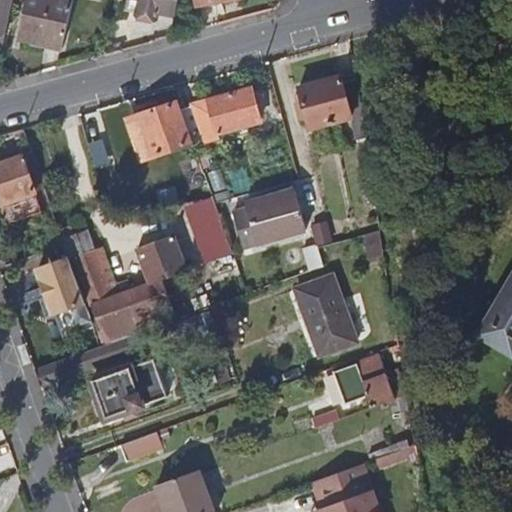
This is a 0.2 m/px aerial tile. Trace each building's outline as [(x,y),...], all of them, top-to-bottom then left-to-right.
[(14,0),(0,0),(0,47),(4,48),(14,0)] [(67,46),(77,0),(75,0),(31,0),(22,40),(39,44),(40,40),(67,46)] [(180,0),(141,0),(139,14),(159,18),(161,10),(178,14),(180,0)] [(363,134),(354,78),(342,82),(341,76),(299,87),(304,105),(298,107),(301,119),(307,117),(310,127),(347,117),(353,137),(363,134)] [(219,132),(261,121),(257,107),(263,105),(258,87),(181,108),(194,143),(207,139),(207,141),(220,138),(219,132)] [(141,161),(190,144),(176,102),(139,115),(145,131),(132,136),(141,161)] [(145,131),(139,115),(127,119),(132,136),(145,131)] [(45,189),(32,153),(0,164),(0,193),(4,204),(45,189)] [(306,233),(295,191),(245,204),(247,210),(233,213),(243,250),(306,233)] [(177,243),(187,272),(234,255),(214,201),(181,207),(190,232),(175,238),(177,243)] [(187,272),(177,243),(168,239),(137,250),(149,284),(132,290),(128,279),(106,287),(87,231),(63,240),(65,246),(69,258),(70,260),(76,258),(106,344),(120,339),(135,334),(177,319),(169,299),(163,281),(179,275),(187,272)] [(319,248),(318,246),(304,250),(311,271),(324,267),(319,248)] [(55,316),(86,304),(70,260),(69,258),(38,269),(44,284),(41,285),(45,298),(48,297),(55,316)] [(376,335),(352,271),(296,292),(320,356),(376,335)] [(185,293),(179,275),(163,281),(169,299),(185,293)] [(511,354),(511,279),(479,336),(511,354)] [(207,297),(192,302),(195,310),(210,305),(207,297)] [(94,328),(86,304),(55,316),(46,318),(55,341),(94,328)] [(210,311),(171,325),(176,340),(200,331),(203,341),(218,336),(210,311)] [(141,352),(135,334),(120,339),(126,357),(141,352)] [(41,387),(126,357),(120,339),(106,344),(101,346),(35,369),(41,387)] [(405,394),(396,370),(386,374),(378,354),(333,371),(345,403),(369,394),(373,406),(405,394)] [(166,399),(152,360),(92,381),(106,420),(166,399)] [(409,399),(397,401),(401,426),(412,425),(409,399)] [(308,422),(311,429),(338,418),(336,411),(308,422)] [(161,448),(156,433),(120,446),(126,461),(161,448)] [(375,457),(408,445),(406,439),(367,453),(369,459),(375,457)] [(415,442),(408,445),(375,457),(379,468),(416,454),(415,442)] [(370,488),(361,462),(310,480),(319,505),(336,500),(339,508),(344,506),(346,511),(341,511),(378,511),(375,500),(368,502),(364,490),(370,488)] [(212,511),(198,470),(156,486),(164,511),(212,511)] [(341,511),(346,511),(344,506),(339,508),(336,500),(319,505),(307,510),(307,511),(341,511)]
